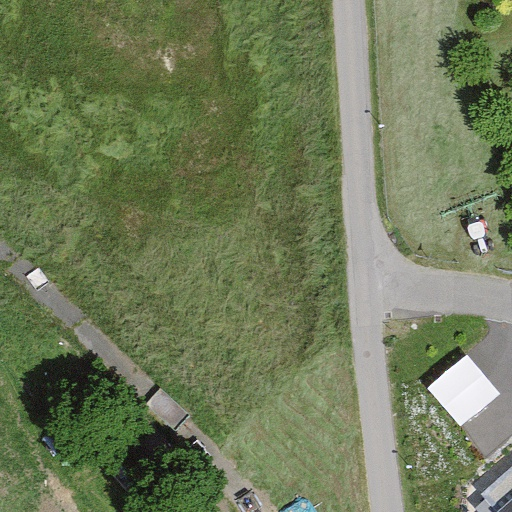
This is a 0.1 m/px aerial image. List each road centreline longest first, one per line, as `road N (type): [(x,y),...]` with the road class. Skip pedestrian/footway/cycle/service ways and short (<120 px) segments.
road 1 (residential): [(364,280),(347,0)]
road 2 (residential): [(389,511),(364,280)]
road 3 (residential): [(364,280),(511,299)]
